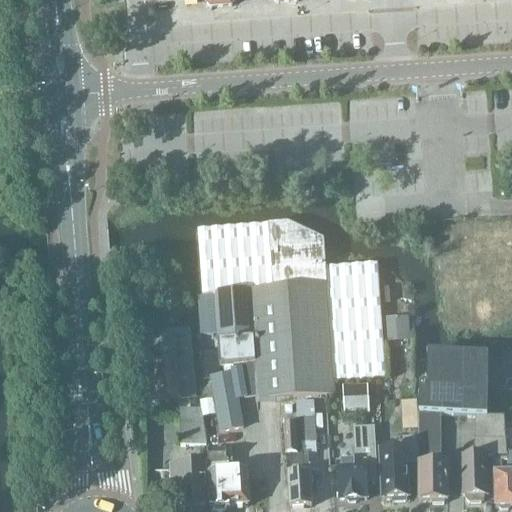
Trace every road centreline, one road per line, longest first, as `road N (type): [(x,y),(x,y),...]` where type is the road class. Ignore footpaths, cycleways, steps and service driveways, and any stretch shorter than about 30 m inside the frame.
road 1 (tertiary): [(93,508),(60,95)]
road 2 (unclassified): [(143,89),(511,64)]
